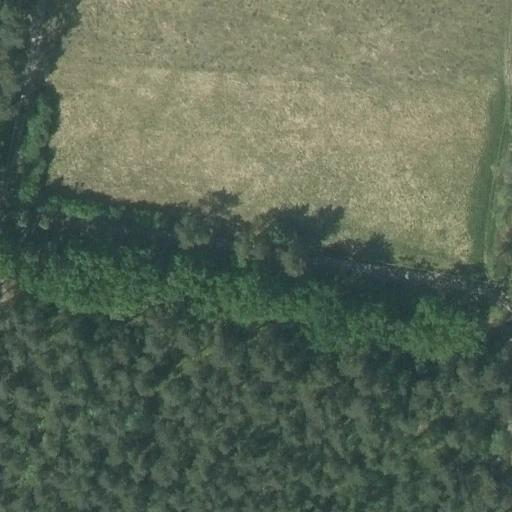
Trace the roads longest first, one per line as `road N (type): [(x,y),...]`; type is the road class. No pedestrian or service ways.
road 1 (track): [(511,303),(483,290),(0,209)]
road 2 (track): [(0,194),(38,0)]
